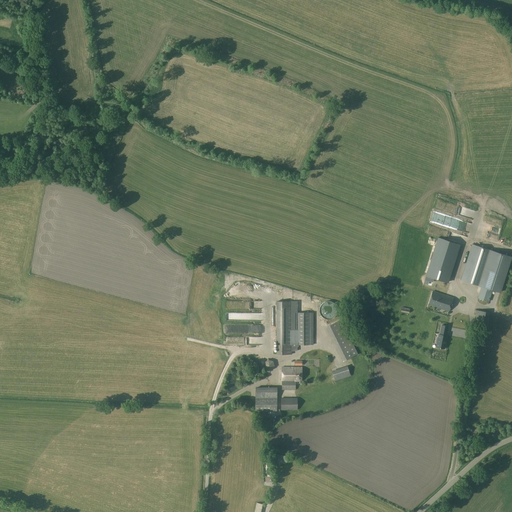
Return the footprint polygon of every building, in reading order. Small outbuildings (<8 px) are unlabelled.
[(511,257),(472,244),(461,280),(481,286),(478,298),(489,301),(492,290),(500,292),(511,257)] [(430,265),(429,265),(426,276),(447,282),(451,271),(430,265)] [(421,295),(422,289),(410,287),(408,302),(418,303),(419,295),(421,295)] [(433,292),(429,305),(449,311),(453,298),(433,292)] [(268,298),(260,298),(260,314),(268,313),(268,298)] [(291,351),(291,301),(276,301),(276,354),(292,355),(292,351),(291,351)] [(311,313),(297,313),(297,345),(311,345),(311,313)] [(325,326),(340,361),(356,354),(351,342),(347,344),(344,337),(339,339),(337,333),(335,334),(331,323),(325,326)] [(448,326),(442,325),(440,334),(439,334),(438,338),(437,338),(436,343),(437,343),(436,347),(444,349),(447,336),(446,336),(448,326)] [(260,347),(260,344),(237,344),(237,337),(224,337),(224,343),(225,343),(225,347),(260,347)] [(314,364),(314,356),(303,356),(303,365),(314,364)] [(261,362),(265,371),(273,367),(269,358),(261,362)] [(333,380),(348,375),(345,365),(330,371),(333,380)] [(282,368),(282,381),(282,390),(296,390),(296,381),(302,381),(302,368),(282,368)] [(277,387),(258,386),(257,391),(253,391),(252,397),(267,398),(268,396),(276,397),(277,387)] [(276,410),(276,398),(255,399),(255,410),(276,410)] [(297,398),(288,398),(281,398),(281,410),(298,410),(297,398)] [(263,429),(271,428),(270,419),(262,420),(263,429)] [(278,455),(278,458),(277,463),(286,464),(287,456),(278,455)] [(261,511),(264,504),(257,503),(254,511),(261,511)]
